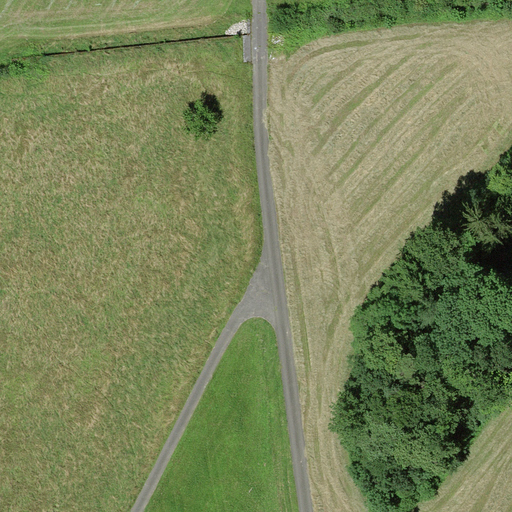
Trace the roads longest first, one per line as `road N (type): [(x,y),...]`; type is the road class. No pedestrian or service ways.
road 1 (unclassified): [(259,0),(273,260),(309,511)]
road 2 (track): [(273,260),(137,511)]
